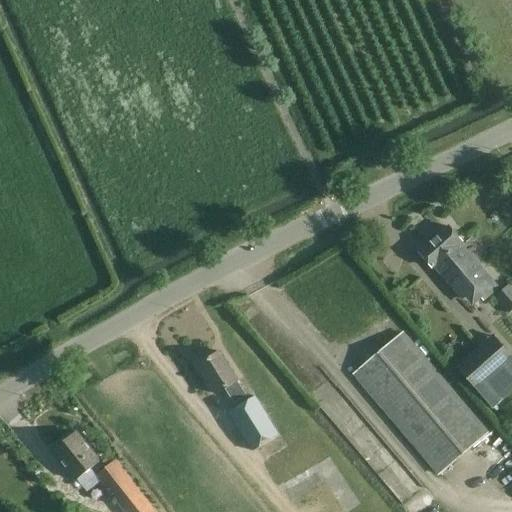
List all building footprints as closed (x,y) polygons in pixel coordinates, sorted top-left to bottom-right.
[(446,223),(416,249),(433,268),(435,266),(463,298),(475,287),(484,298),(498,285),(461,244),(463,242),(446,223)] [(511,286),(510,284),(494,297),(509,314),(511,311),(511,286)] [(402,333),(355,374),(440,475),(488,434),(402,333)] [(494,411),(499,407),(511,395),(511,355),(494,335),(457,368),(494,411)] [(239,381),(221,352),(212,357),(210,355),(200,362),(201,364),(198,366),(216,395),(225,390),(234,404),(247,396),(238,382),(239,381)] [(256,396),(229,413),(254,452),(279,436),(280,435),(269,417),(256,396)] [(77,433),(53,452),(76,480),(100,461),(77,433)] [(155,511),(116,460),(96,476),(124,511),(155,511)]
